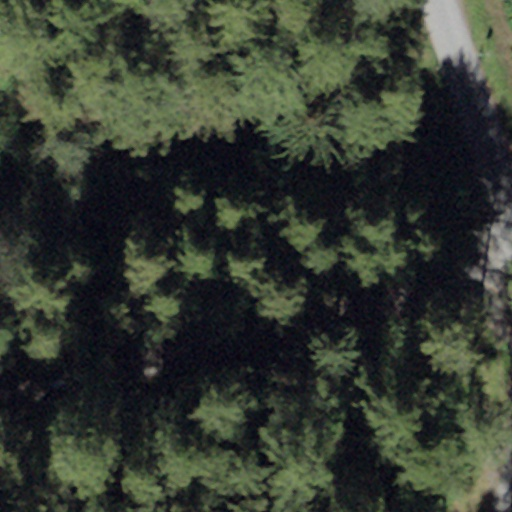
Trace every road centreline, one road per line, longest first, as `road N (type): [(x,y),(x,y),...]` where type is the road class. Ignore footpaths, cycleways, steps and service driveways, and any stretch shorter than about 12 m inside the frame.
road 1 (track): [(494,233),(278,315),(0,396)]
road 2 (unclassified): [(511,373),(494,233),(434,0)]
